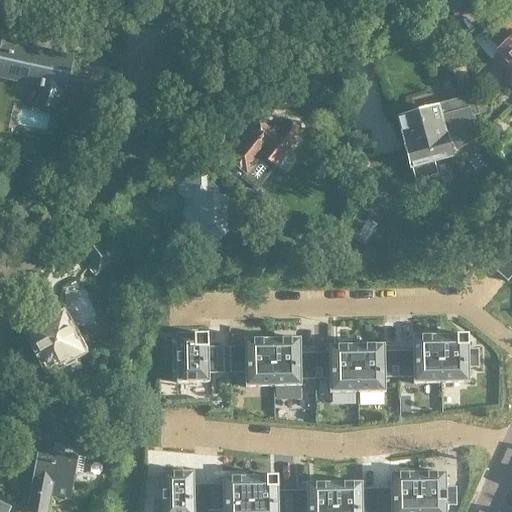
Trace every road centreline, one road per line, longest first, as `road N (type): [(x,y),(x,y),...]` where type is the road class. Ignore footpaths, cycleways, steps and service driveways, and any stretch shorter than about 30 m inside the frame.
road 1 (residential): [(171,309),(453,302),(511,341)]
road 2 (residential): [(161,430),(361,444),(511,429)]
road 3 (residential): [(0,318),(18,270),(115,160),(139,87),(163,50)]
road 4 (residential): [(163,50),(186,34),(413,0)]
